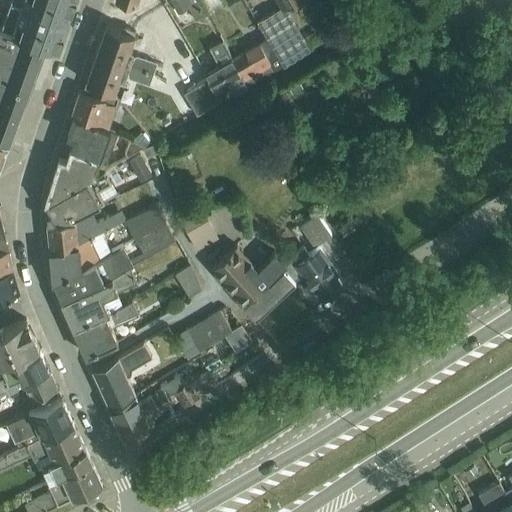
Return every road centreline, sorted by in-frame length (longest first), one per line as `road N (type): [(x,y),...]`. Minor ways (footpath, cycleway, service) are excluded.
road 1 (primary): [(511,315),(190,511)]
road 2 (tertiary): [(29,173),(33,265),(141,511)]
road 3 (primary): [(310,511),(511,382)]
road 4 (tertiary): [(92,0),(29,173)]
